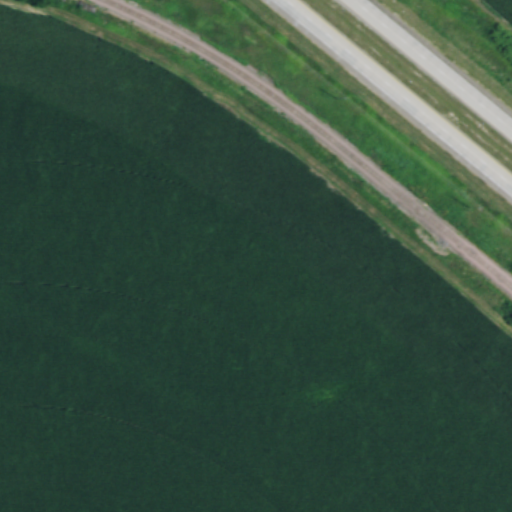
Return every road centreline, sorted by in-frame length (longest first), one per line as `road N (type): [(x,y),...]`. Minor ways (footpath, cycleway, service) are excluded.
road 1 (trunk): [(275,0),(511,195)]
road 2 (trunk): [(511,131),(352,0)]
